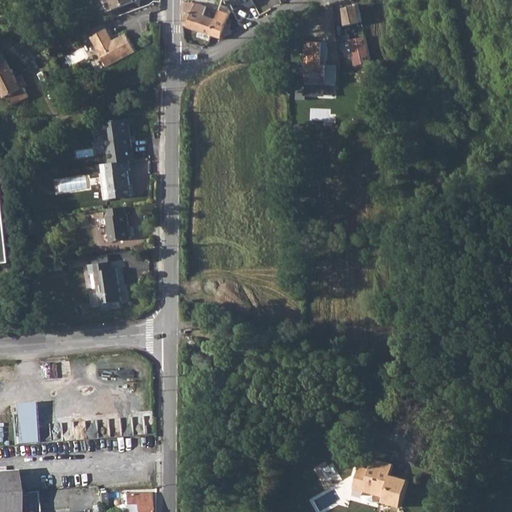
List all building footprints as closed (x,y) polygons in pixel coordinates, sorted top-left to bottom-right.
[(110,0),(114,9),(136,1),(135,0),(110,0)] [(248,8),(255,4),(253,0),(227,0),(233,11),(246,4),(248,8)] [(184,2),(184,26),(222,38),(229,34),(230,33),(232,31),(224,29),(230,13),(220,10),(217,18),(204,14),(207,5),(197,2),(197,4),(184,2)] [(361,5),(345,7),(347,25),(364,22),(361,5)] [(106,29),(91,38),(108,67),(136,51),(127,33),(113,41),(106,29)] [(354,66),(363,64),(370,63),(365,38),(349,41),(354,66)] [(320,43),(303,43),(302,64),(304,64),(304,84),(325,85),(334,85),(334,66),(326,65),(326,47),(320,47),(320,43)] [(7,58),(0,61),(0,88),(3,87),(8,96),(9,96),(14,105),(31,96),(27,87),(24,88),(14,69),(13,70),(7,58)] [(103,121),(103,122),(105,132),(107,131),(108,139),(111,163),(130,160),(135,159),(129,118),(103,121)] [(100,122),(98,125),(99,137),(102,139),(108,139),(107,131),(105,132),(103,122),(100,122)] [(111,163),(103,164),(104,174),(109,173),(112,198),(132,195),(128,170),(131,170),(130,160),(111,163)] [(117,207),(108,208),(109,215),(119,214),(117,207)] [(21,208),(2,211),(3,223),(23,220),(21,208)] [(127,213),(108,216),(111,241),(131,238),(127,213)] [(109,254),(95,256),(96,263),(110,262),(109,254)] [(110,262),(90,264),(90,271),(96,270),(99,303),(120,300),(117,268),(113,268),(112,261),(110,262)] [(20,446),(42,444),(39,404),(18,406),(20,446)] [(357,466),(352,483),(363,485),(362,491),(372,493),(376,495),(382,496),(381,503),(398,507),(407,480),(389,475),(392,465),(371,459),(369,469),(357,466)] [(36,511),(35,492),(26,493),(26,491),(13,492),(11,472),(0,473),(0,511),(36,511)] [(352,483),(351,488),(362,491),(363,485),(352,483)] [(125,494),(125,505),(136,505),(136,511),(148,511),(148,494),(125,494)]
